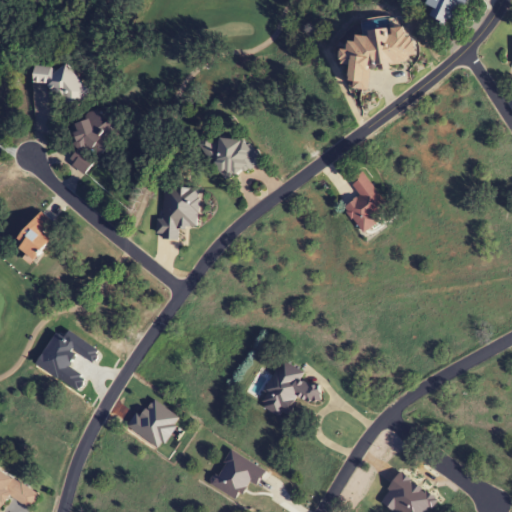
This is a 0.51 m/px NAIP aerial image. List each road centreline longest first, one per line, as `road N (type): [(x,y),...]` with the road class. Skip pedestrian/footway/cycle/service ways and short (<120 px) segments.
road 1 (residential): [(501,0),(465,49),(214,249),(126,365),(83,444),(62,511)]
road 2 (residential): [(319,511),(384,417),(511,336)]
road 3 (residential): [(182,290),(31,159)]
road 4 (residential): [(384,417),(492,502)]
